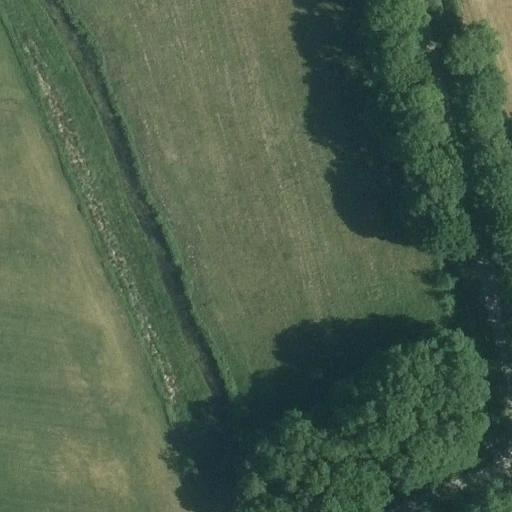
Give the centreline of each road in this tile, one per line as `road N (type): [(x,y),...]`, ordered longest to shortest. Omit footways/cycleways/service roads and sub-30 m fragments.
road 1 (unclassified): [(511,385),(416,0)]
road 2 (unclassified): [(400,511),(511,461)]
